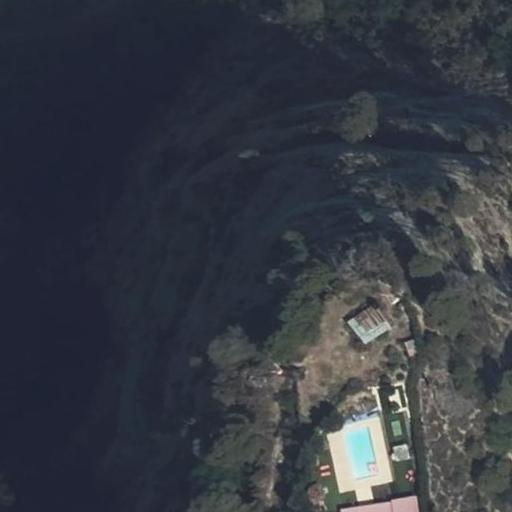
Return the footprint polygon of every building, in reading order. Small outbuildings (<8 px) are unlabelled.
[(355,315),(369,337),(396,321),(382,298),(355,315)] [(368,399),(412,390),(410,382),(377,392),(368,397),(368,399)] [(385,511),(386,494),(403,494),(403,492),(411,492),(411,494),(420,495),(420,477),(373,476),(372,511),(385,511)] [(442,511),(442,477),(420,477),(420,495),(420,511),(442,511)] [(420,511),(420,495),(411,494),(411,492),(403,492),(403,494),(386,494),(385,511),(420,511)]
